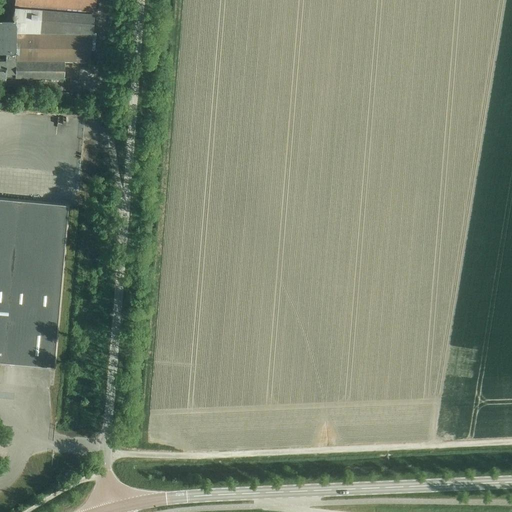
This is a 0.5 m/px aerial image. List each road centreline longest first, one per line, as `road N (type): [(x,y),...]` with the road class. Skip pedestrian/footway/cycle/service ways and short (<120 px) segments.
road 1 (unclassified): [(105,452),(139,0)]
road 2 (unclassified): [(105,452),(207,456),(511,444)]
road 3 (secondary): [(511,480),(186,496),(113,507)]
